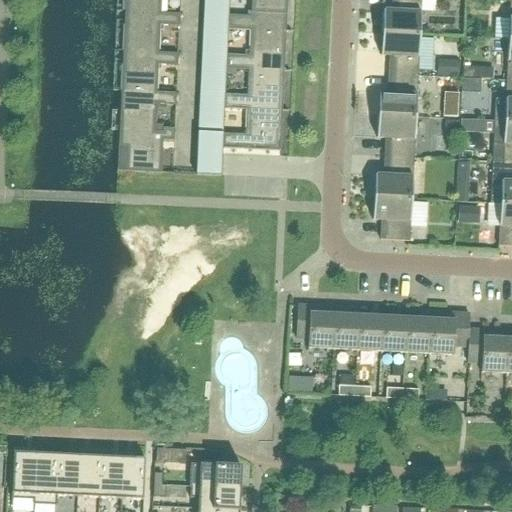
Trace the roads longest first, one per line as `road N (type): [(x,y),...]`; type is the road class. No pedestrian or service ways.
road 1 (residential): [(333,173),(182,167),(190,0)]
road 2 (residential): [(511,269),(357,263),(330,232),(333,173)]
road 3 (residential): [(333,173),(342,0)]
